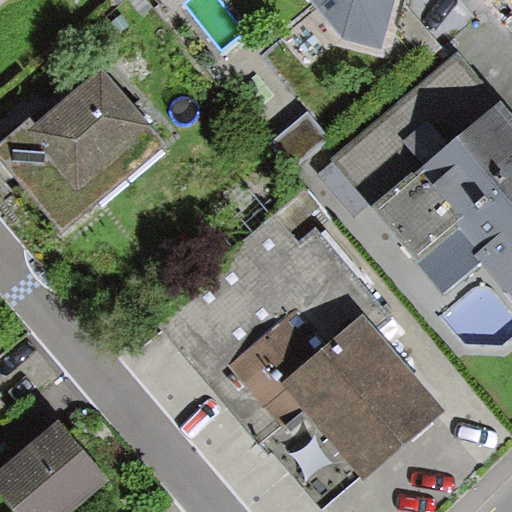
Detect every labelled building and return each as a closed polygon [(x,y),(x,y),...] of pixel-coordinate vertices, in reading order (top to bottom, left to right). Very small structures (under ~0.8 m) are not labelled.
[(394,0),(312,0),(342,36),(384,46),(394,0)] [(511,300),(511,118),(454,53),(337,160),(446,289),(478,261),(511,300)] [(103,62),(0,145),(0,152),(65,232),(172,146),(103,62)] [(152,323),(319,511),(320,511),(446,405),(379,329),(391,319),(315,231),(301,246),(277,216),(152,323)] [(58,419),(0,467),(0,495),(14,511),(66,511),(107,477),(58,419)]
